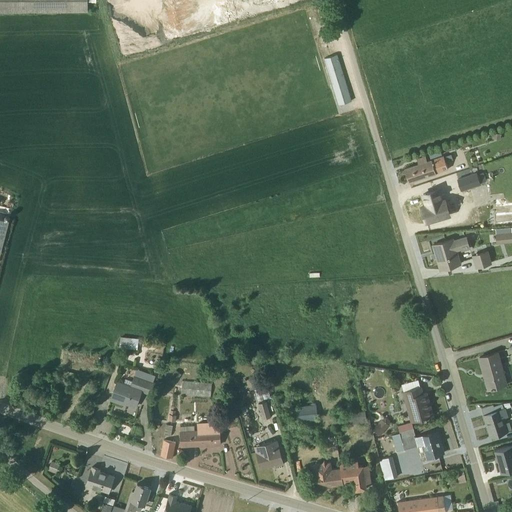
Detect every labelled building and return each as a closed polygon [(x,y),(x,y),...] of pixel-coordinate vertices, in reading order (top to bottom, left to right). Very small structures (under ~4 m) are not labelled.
[(87,0),(0,0),(0,11),(87,12),(87,0)] [(324,60),(339,106),(352,102),(337,56),(324,60)] [(430,159),(441,155),(439,149),(428,152),(430,159)] [(404,169),(408,182),(447,169),(443,155),(426,161),(425,156),(416,159),(418,164),(404,169)] [(483,170),(456,177),(459,188),(486,181),(483,170)] [(421,213),(459,201),(453,184),(424,194),(425,197),(417,200),(421,213)] [(496,225),(511,223),(511,203),(494,205),(494,206),(490,206),(490,210),(494,210),(496,225)] [(0,254),(9,221),(0,218),(0,254)] [(496,244),(511,242),(511,232),(511,227),(495,228),(495,234),(496,244)] [(433,244),(440,269),(460,263),(457,250),(460,249),(460,252),(469,249),(466,235),(454,239),(453,238),(433,244)] [(471,255),(475,268),(491,263),(487,250),(471,255)] [(120,337),(119,347),(137,349),(138,338),(120,337)] [(45,361),(54,362),(55,348),(46,348),(45,361)] [(491,388),(507,384),(498,352),(479,357),(488,389),(491,388)] [(117,380),(110,399),(123,403),(123,402),(135,406),(141,391),(148,394),(155,375),(136,368),(132,381),(125,379),(123,382),(117,380)] [(181,374),(175,370),(171,376),(176,380),(181,374)] [(403,391),(402,391),(410,421),(432,415),(426,392),(422,393),(420,386),(417,379),(401,384),(403,391)] [(182,381),(181,394),(210,397),(211,383),(182,381)] [(270,386),(256,388),(257,394),(266,393),(267,399),(271,399),(270,386)] [(258,403),(262,419),(270,417),(266,401),(258,403)] [(290,407),(291,421),(316,418),(315,406),(315,402),(309,403),(309,405),(290,407)] [(499,404),(481,409),(490,436),(507,431),(504,417),(508,416),(505,408),(510,406),(509,402),(499,404)] [(364,411),(332,416),(334,425),(366,421),(364,411)] [(389,419),(386,417),(382,418),(372,429),(380,435),(389,424),(389,419)] [(181,431),(182,445),(219,443),(218,421),(197,422),(197,430),(181,431)] [(399,431),(412,427),(410,421),(397,425),(399,431)] [(330,440),(336,439),(333,425),(327,426),(330,440)] [(416,445),(420,459),(443,453),(437,431),(415,437),(412,427),(399,431),(404,448),(416,445)] [(275,466),(283,463),(277,439),(254,445),(260,468),(274,465),(275,466)] [(160,455),(172,457),(175,443),(165,440),(160,455)] [(511,444),(494,449),(500,472),(511,468),(511,444)] [(313,471),(308,472),(309,480),(312,480),(314,487),(342,483),(340,467),(331,468),(330,461),(327,461),(324,459),(321,462),(311,464),(313,471)] [(340,463),(342,482),(351,481),(354,483),(355,490),(366,488),(365,482),(372,481),(368,464),(358,465),(357,460),(340,463)] [(58,463),(51,461),(47,470),(55,473),(58,463)] [(99,469),(92,466),(86,485),(108,492),(113,476),(98,471),(99,469)] [(456,473),(459,484),(465,482),(462,471),(456,473)] [(132,490),(125,509),(132,511),(134,511),(136,509),(140,510),(142,504),(144,505),(150,488),(137,483),(134,491),(132,490)] [(177,495),(169,493),(163,511),(188,511),(191,505),(176,500),(177,495)] [(398,501),(397,501),(398,511),(444,511),(444,507),(449,506),(447,495),(442,496),(436,497),(436,496),(398,501)] [(114,499),(105,496),(103,501),(112,505),(114,499)] [(110,511),(112,505),(103,502),(100,511),(98,511),(92,510),(90,511),(110,511)]
